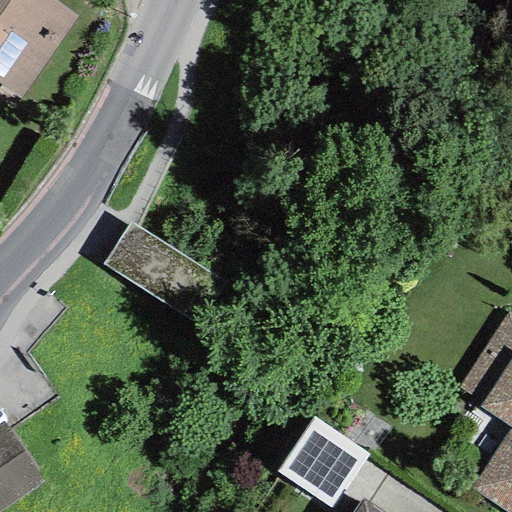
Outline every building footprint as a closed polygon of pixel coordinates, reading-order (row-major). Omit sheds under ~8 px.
[(0,0),(0,84),(19,97),(77,17),(53,0),(0,0)] [(218,279),(130,222),(103,264),(191,321),(218,279)] [(511,354),(511,316),(507,313),(458,388),(481,403),(511,354)] [(511,511),(511,354),(481,403),(478,406),(510,428),(469,490),(502,511),(511,511)] [(330,509),(367,454),(314,418),(277,473),(330,509)] [(0,510),(42,482),(1,422),(0,422),(0,510)] [(380,511),(362,499),(353,511),(380,511)]
